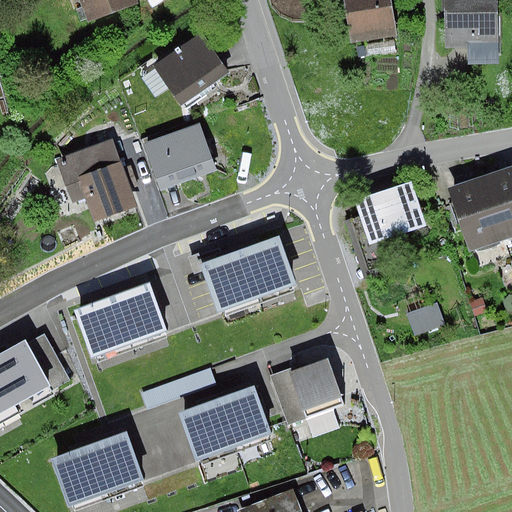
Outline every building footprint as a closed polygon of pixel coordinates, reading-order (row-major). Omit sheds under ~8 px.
[(96,0),(105,23),(149,6),(145,0),(96,0)] [(408,0),(360,0),(367,46),(414,39),(408,0)] [(511,0),(460,0),(461,46),(511,45),(511,0)] [(216,34),(168,71),(199,111),(247,75),(216,34)] [(213,124),(156,146),(175,194),(232,172),(213,124)] [(125,144),(67,167),(82,205),(99,198),(110,225),(150,209),(125,144)] [(511,172),(465,190),(487,249),(511,239),(511,172)] [(430,183),(370,203),(385,247),(445,227),(430,183)] [(276,237),(202,265),(220,313),(295,286),(276,237)] [(148,283),(74,311),(92,360),(167,332),(148,283)] [(24,342),(0,355),(0,414),(50,388),(52,392),(70,382),(45,335),(26,345),(24,342)] [(348,363),(307,378),(323,420),(364,405),(348,363)] [(265,381),(191,409),(209,458),(284,430),(265,381)] [(138,429),(63,457),(81,506),(156,478),(138,429)] [(309,511),(302,492),(249,511),(309,511)]
